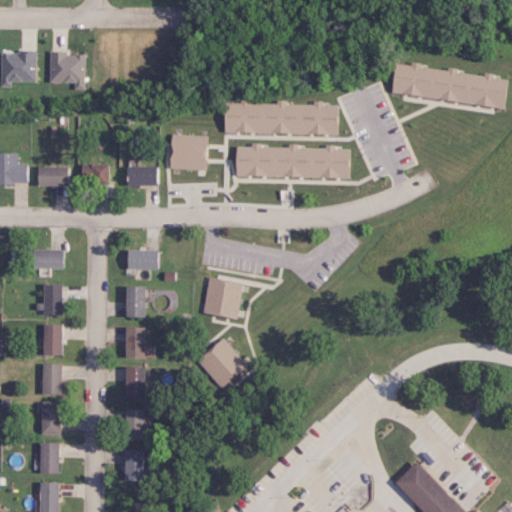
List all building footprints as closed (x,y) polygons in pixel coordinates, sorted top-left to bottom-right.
[(34,52),(0,51),(0,63),(0,85),(10,86),(10,81),(34,81),(34,52)] [(73,88),(82,89),(83,52),(48,52),(48,81),(73,82),(73,88)] [(500,107),(504,78),(491,77),(491,75),(445,69),(445,70),(418,66),(419,63),(408,61),(408,64),(393,63),(389,93),(500,107)] [(222,131),(335,133),(335,104),(322,104),(322,102),(286,102),(250,101),(250,98),(240,98),(240,102),(223,102),(222,131)] [(204,169),(205,135),(170,134),(168,168),(204,169)] [(345,177),(346,147),(323,146),(323,147),(286,146),(286,147),(258,146),(258,143),(248,142),(248,146),(233,146),(232,175),(345,177)] [(14,152),(0,151),(0,182),(28,183),(28,163),(14,163),(14,152)] [(109,183),(110,164),(78,163),(78,182),(109,183)] [(33,185),(69,185),(69,166),(33,166),(33,185)] [(153,166),(123,166),(123,185),(153,185),(153,166)] [(29,249),(29,267),(64,267),(64,249),(29,249)] [(160,268),(160,249),(123,249),(123,268),(160,268)] [(241,283),(208,276),(201,312),(235,318),(241,283)] [(41,284),(40,313),(58,314),(59,284),(41,284)] [(121,316),(141,316),(141,286),(121,286),(121,316)] [(40,354),(59,354),(59,324),(40,324),(40,354)] [(141,327),(122,327),(122,357),(140,357),(141,327)] [(245,364),(220,337),(195,360),(220,387),(245,364)] [(60,363),(40,363),(39,393),(60,394),(60,363)] [(142,366),(122,366),(122,396),(142,396),(142,366)] [(39,434),(57,433),(57,401),(39,401),(39,434)] [(122,438),(141,438),(140,408),(122,408),(122,438)] [(55,443),(37,442),(37,472),(55,472),(55,443)] [(121,480),(139,481),(141,450),(122,450),(121,480)] [(470,511),(408,464),(391,486),(424,511),(470,511)] [(54,511),(55,482),(37,482),(36,511),(54,511)]
